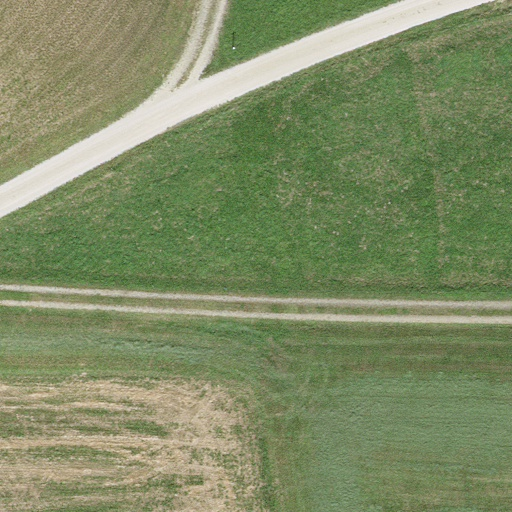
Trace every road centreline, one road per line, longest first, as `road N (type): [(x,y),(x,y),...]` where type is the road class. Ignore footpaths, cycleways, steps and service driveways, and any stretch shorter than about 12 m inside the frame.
road 1 (track): [(0,295),(511,316)]
road 2 (track): [(0,198),(160,111),(356,27),(445,0)]
road 3 (track): [(160,111),(215,0)]
